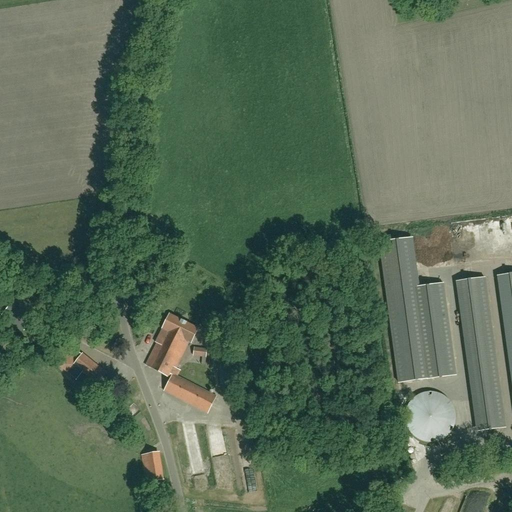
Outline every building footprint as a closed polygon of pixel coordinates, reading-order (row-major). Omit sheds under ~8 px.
[(398,385),(419,382),(400,241),(379,244),(398,385)] [(457,247),(459,261),(468,260),(466,246),(457,247)] [(484,279),(462,282),(483,431),(504,428),(484,279)] [(442,285),(421,288),(433,380),(455,377),(442,285)] [(253,317),(265,296),(253,289),(242,311),(253,317)] [(15,328),(21,333),(34,318),(38,314),(18,297),(1,316),(15,328)] [(198,329),(179,320),(170,315),(155,343),(157,344),(146,366),(171,379),(164,392),(207,414),(216,397),(177,376),(180,371),(176,369),(189,344),(190,344),(198,329)] [(206,358),(207,349),(194,348),(193,357),(206,358)] [(76,380),(90,362),(73,349),(59,366),(76,380)] [(237,366),(246,365),(244,349),(236,350),(237,366)] [(95,366),(87,376),(95,382),(99,385),(107,375),(103,372),(95,366)] [(454,423),(454,418),(454,413),(452,408),(450,404),(447,400),(444,397),(440,394),(435,393),(430,392),(425,392),(421,393),(416,395),(412,398),(409,401),(406,405),(404,410),(403,415),(403,419),(404,424),(406,429),(408,433),(412,436),(415,439),(420,441),(424,442),(429,443),(434,442),(439,441),(443,438),(447,435),(450,431),(452,427),(454,423)] [(213,438),(225,438),(225,430),(213,430),(213,438)] [(258,437),(258,445),(269,446),(270,438),(258,437)] [(146,483),(163,480),(158,454),(142,457),(146,483)] [(469,494),(461,511),(488,511),(492,504),(469,494)]
